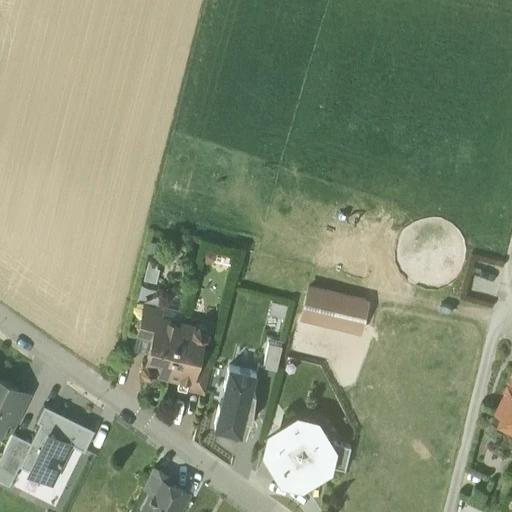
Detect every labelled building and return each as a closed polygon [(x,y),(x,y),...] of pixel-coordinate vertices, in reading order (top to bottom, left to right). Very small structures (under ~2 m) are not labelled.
[(366,301),(308,286),(301,315),(318,320),(319,313),(360,323),(366,301)] [(161,309),(144,304),(137,331),(152,335),(157,316),(159,316),(161,309)] [(159,316),(157,316),(152,335),(147,358),(142,361),(140,367),(143,372),(148,373),(154,370),(167,373),(180,321),(159,316)] [(195,325),(180,321),(167,373),(189,379),(191,379),(196,360),(202,337),(206,334),(208,329),(205,324),(199,322),(195,325)] [(281,345),(268,342),(262,365),(275,368),(281,345)] [(211,364),(196,360),(191,379),(189,379),(187,388),(204,392),(211,364)] [(255,370),(228,364),(213,426),(240,433),(244,418),(251,419),(254,392),(250,391),(255,370)] [(19,389),(0,379),(0,427),(4,419),(16,393),(17,393),(19,389)] [(511,381),(508,383),(506,388),(508,394),(500,411),(511,416),(511,381)] [(16,393),(4,419),(15,424),(27,399),(17,393),(16,393)] [(94,428),(43,403),(36,419),(40,421),(30,441),(19,464),(51,479),(69,442),(84,449),(94,428)] [(297,419),(273,434),(269,449),(284,474),(299,477),(324,463),(327,448),(327,447),(312,423),(297,419)] [(19,464),(30,441),(12,432),(0,456),(0,479),(9,484),(19,464)] [(350,444),(333,440),(332,444),(327,447),(327,448),(324,463),(344,468),(350,444)] [(163,472),(152,467),(143,485),(152,490),(159,477),(160,478),(163,472)] [(173,477),(163,472),(160,478),(170,483),(173,477)] [(160,478),(159,477),(152,490),(142,509),(148,511),(175,511),(186,492),(170,483),(160,478)]
